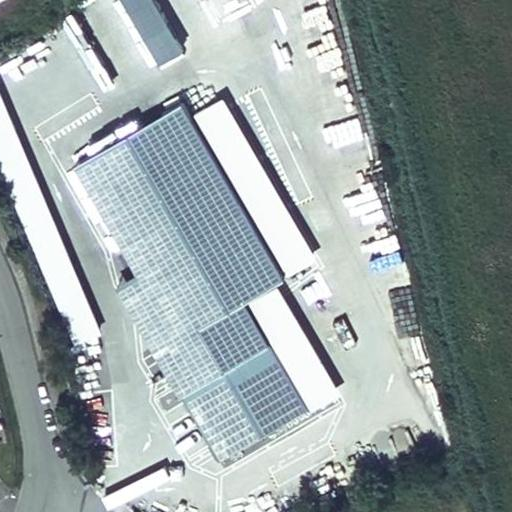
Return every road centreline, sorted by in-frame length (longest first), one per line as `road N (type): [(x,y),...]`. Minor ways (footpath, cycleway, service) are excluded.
road 1 (unknown): [(249,125),(367,326),(374,350),(369,393),(312,447),(269,465),(142,478)]
road 2 (unclassified): [(45,511),(51,478),(0,287)]
